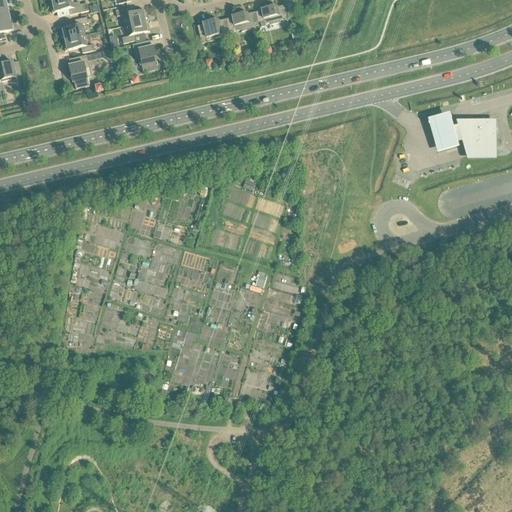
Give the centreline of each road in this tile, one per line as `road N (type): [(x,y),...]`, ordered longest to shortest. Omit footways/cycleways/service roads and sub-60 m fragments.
road 1 (primary): [(511,33),(446,56),(0,161)]
road 2 (primary): [(0,186),(511,59)]
road 3 (track): [(511,284),(415,302),(355,332),(335,362),(317,434)]
